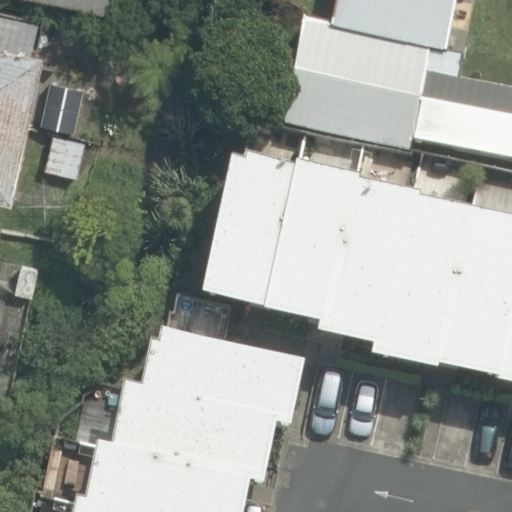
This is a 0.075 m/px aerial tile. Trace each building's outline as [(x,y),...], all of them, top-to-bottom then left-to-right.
[(60,0),(112,11),(114,0),(60,0)] [(263,137),(511,176),(511,107),(409,91),(415,51),(438,55),(447,0),(316,0),(313,20),(282,16),(263,137)] [(37,43),(0,35),(0,194),(6,196),(37,43)] [(351,346),(348,360),(511,393),(511,220),(201,158),(173,297),(297,322),(295,334),(351,346)] [(283,365),(116,329),(103,390),(80,385),(54,509),(18,501),(15,511),(223,511),(229,485),(256,491),(283,365)]
